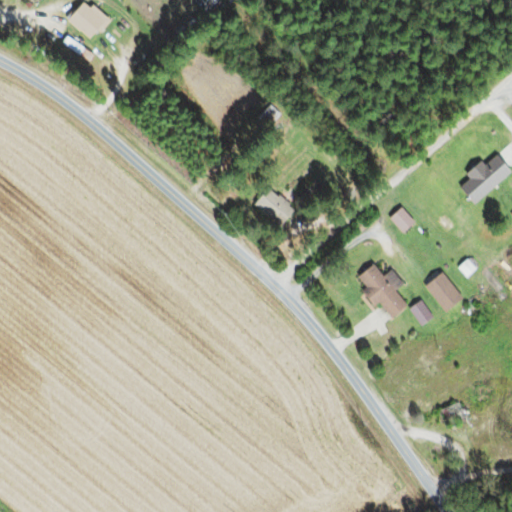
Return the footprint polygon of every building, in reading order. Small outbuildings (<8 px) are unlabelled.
[(89,7),(87,9),(80,4),(65,22),(86,40),(95,30),(99,33),(107,22),(89,7)] [(278,115),(267,105),(250,121),(261,132),(278,115)] [(465,180),(455,189),(470,205),(506,171),(492,156),(482,166),(476,160),(461,175),(465,180)] [(275,228),(291,212),(266,187),(250,202),(275,228)] [(386,219),(399,234),(411,223),(398,208),(386,219)] [(388,270),(378,278),(369,265),(353,277),(362,289),(357,293),(370,310),(375,306),(386,320),(403,308),(391,291),(399,285),(388,270)] [(459,301),(439,272),(421,285),(441,314),(459,301)] [(406,310),(417,325),(428,317),(417,302),(406,310)] [(433,412),(444,432),(465,420),(454,401),(433,412)]
